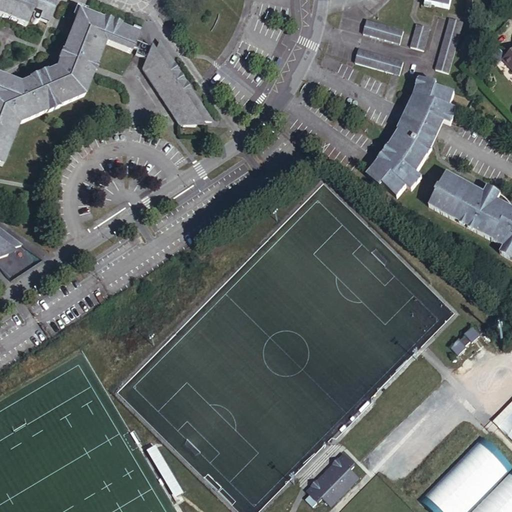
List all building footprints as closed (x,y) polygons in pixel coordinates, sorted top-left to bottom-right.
[(0,0),(0,165),(5,167),(21,126),(88,96),(97,73),(98,69),(99,66),(108,43),(132,53),(135,47),(137,41),(140,34),(80,10),(62,56),(56,72),(23,86),(0,76),(0,16),(27,27),(31,15),(33,16),(32,18),(31,21),(31,22),(31,23),(32,23),(33,24),(33,25),(36,26),(37,25),(38,25),(40,23),(48,26),(58,0),(0,0)] [(425,0),(425,4),(451,9),(453,0),(425,0)] [(465,22),(453,19),(437,70),(449,74),(465,22)] [(404,33),(367,22),(362,36),(399,47),(404,33)] [(431,30),(418,26),(411,50),(423,54),(431,30)] [(146,44),(137,41),(135,47),(140,49),(137,55),(142,57),(148,59),(153,47),(146,44)] [(169,52),(161,41),(157,53),(153,47),(148,59),(144,69),(169,52)] [(214,121),(169,52),(144,69),(182,127),(198,127),(198,121),(203,121),(214,121)] [(357,52),(354,63),(354,65),(401,75),(406,63),(357,52)] [(421,91),(450,101),(452,95),(452,94),(434,90),(435,86),(419,82),(418,90),(421,91)] [(450,101),(421,91),(420,93),(417,93),(417,95),(416,100),(415,102),(417,103),(416,105),(416,107),(416,109),(416,111),(417,112),(419,113),(420,114),(421,114),(424,115),(423,117),(442,125),(449,128),(454,112),(447,110),(450,101)] [(396,133),(398,134),(431,152),(439,131),(442,125),(423,117),(424,115),(421,114),(420,114),(419,113),(417,112),(416,111),(416,109),(416,107),(416,105),(417,103),(415,102),(416,100),(414,104),(407,115),(396,133)] [(431,152),(398,134),(385,155),(368,178),(380,192),(384,186),(397,202),(406,190),(412,194),(422,180),(416,177),(431,152)] [(511,209),(510,209),(511,206),(511,205),(507,201),(505,199),(502,197),(500,196),(497,195),(496,195),(493,194),(491,193),(489,193),(486,193),(485,195),(445,176),(439,190),(438,189),(434,196),(436,196),(429,210),(480,235),(488,240),(505,249),(501,255),(511,261),(511,209)] [(25,248),(0,229),(0,261),(12,258),(10,252),(14,251),(25,248)] [(460,336),(452,343),(459,351),(467,344),(466,343),(472,338),(473,339),(481,332),(474,323),(465,331),(467,332),(461,337),(460,336)] [(511,401),(494,419),(498,424),(511,409),(511,401)] [(511,409),(498,424),(511,437),(511,409)] [(511,511),(511,462),(482,433),(417,499),(430,511),(511,511)] [(184,493),(156,446),(149,450),(148,451),(176,497),(177,497),(184,493)] [(355,464),(343,452),(338,457),(336,456),(333,460),(330,462),(332,464),(325,471),(316,479),(315,478),(312,481),(309,484),(310,486),(308,488),(306,490),(317,502),(322,497),(330,505),(336,499),(335,497),(350,483),(351,484),(357,477),(350,469),(355,464)]
